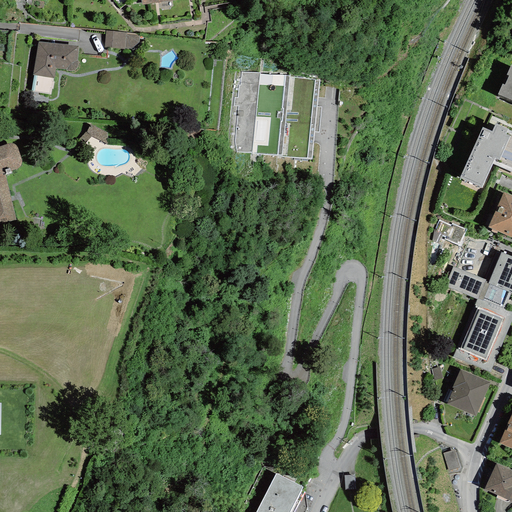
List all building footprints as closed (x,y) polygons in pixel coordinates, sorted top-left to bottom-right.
[(126,35),(106,33),(104,50),(124,52),(126,35)] [(79,52),(38,46),(33,81),(54,84),(56,74),(75,77),(79,52)] [(511,65),(510,65),(506,75),(508,76),(504,85),(502,84),(498,95),(511,100),(511,65)] [(310,157),(319,78),(290,78),(290,75),(260,73),(260,71),(235,70),(226,152),(310,157)] [(508,129),(495,124),(492,131),(482,127),(460,178),(481,188),(492,164),(511,172),(511,131),(507,130),(508,129)] [(0,224),(16,220),(5,174),(11,173),(10,171),(13,170),(17,168),(20,167),(21,164),(22,161),(17,147),(15,145),(12,143),(8,144),(0,146),(0,224)] [(511,196),(503,192),(488,227),(511,238),(511,196)] [(451,225),(439,220),(434,230),(432,241),(438,243),(441,236),(445,237),(444,239),(459,246),(466,229),(452,223),(451,225)] [(511,256),(501,252),(488,283),(511,293),(511,256)] [(485,280),(453,267),(445,286),(476,300),(477,298),(504,309),(511,293),(488,283),(484,282),(485,280)] [(476,300),(453,357),(490,372),(511,318),(511,312),(504,309),(477,298),(476,300)] [(439,367),(430,369),(433,381),(442,379),(439,367)] [(490,383),(460,370),(452,387),(454,388),(447,404),(475,417),(490,383)] [(511,412),(499,443),(511,448),(511,412)] [(455,453),(446,455),(450,470),(459,467),(455,453)] [(511,471),(496,464),(484,490),(511,502),(511,471)] [(294,511),(304,492),(301,490),(303,487),(276,473),(256,511),(294,511)] [(358,478),(346,479),(346,492),(359,492),(358,478)]
